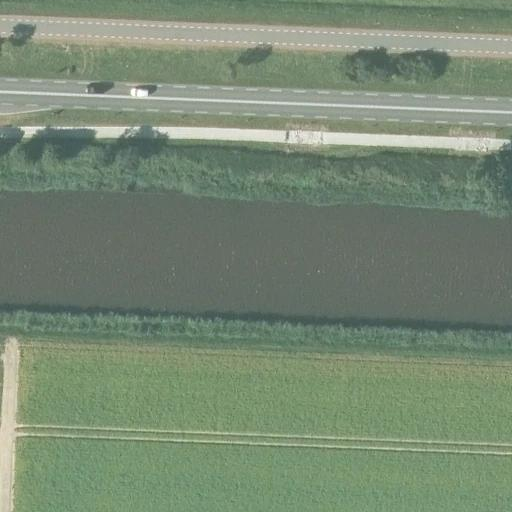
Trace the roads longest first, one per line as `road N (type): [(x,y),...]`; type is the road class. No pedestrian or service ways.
road 1 (primary): [(511,113),(0,92)]
road 2 (unclassified): [(0,26),(511,47)]
